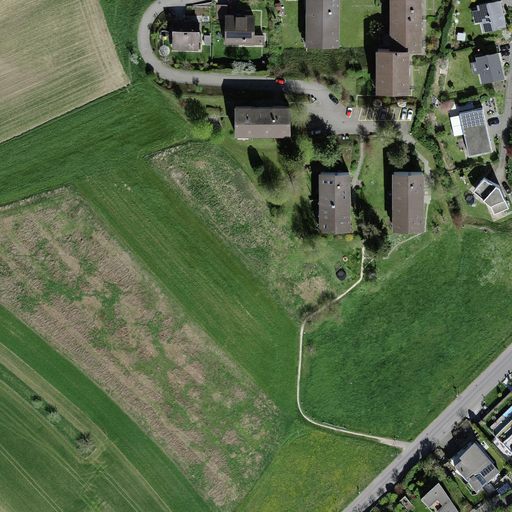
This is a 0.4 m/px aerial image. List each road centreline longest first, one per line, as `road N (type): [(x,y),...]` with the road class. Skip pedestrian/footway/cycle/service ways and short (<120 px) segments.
road 1 (residential): [(196,0),(164,7),(145,25),(147,51),(164,75),(322,95),(343,123),(408,121)]
road 2 (unclassified): [(511,356),(357,511)]
